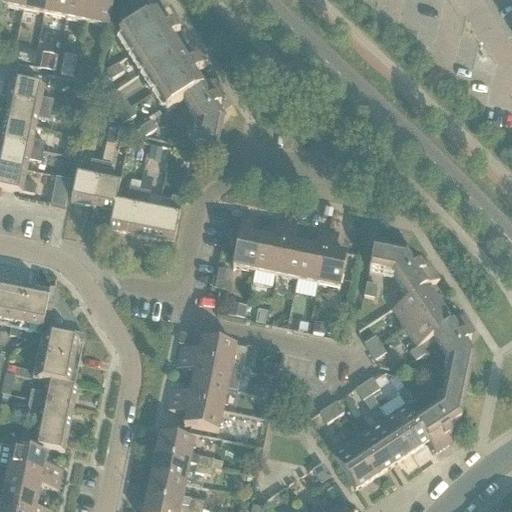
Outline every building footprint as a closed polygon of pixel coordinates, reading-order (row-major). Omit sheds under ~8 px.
[(2,0),(1,8),(23,12),(25,0),(2,0)] [(25,0),(23,12),(44,17),(47,0),(25,0)] [(47,0),(44,17),(65,21),(69,0),(47,0)] [(91,0),(69,0),(65,21),(86,25),(91,0)] [(114,0),(91,0),(86,25),(108,30),(114,0)] [(132,10),(143,3),(140,0),(132,0),(127,3),(132,10)] [(143,3),(132,10),(134,13),(136,17),(147,10),(143,3)] [(152,17),(147,10),(136,17),(141,24),(152,17)] [(127,18),(134,29),(141,24),(136,17),(134,13),(127,18)] [(142,76),(178,53),(172,45),(168,48),(156,28),(160,26),(154,16),(152,17),(141,24),(134,29),(127,33),(118,39),(142,76)] [(134,29),(127,18),(119,22),(127,33),(134,29)] [(163,30),(169,40),(179,34),(173,24),(163,30)] [(166,114),(183,103),(201,90),(196,81),(192,84),(179,65),(183,62),(178,53),(142,76),(166,114)] [(196,60),(186,66),(193,77),(203,70),(196,60)] [(105,72),(101,90),(103,94),(115,86),(112,82),(123,75),(118,66),(106,73),(105,72)] [(41,100),(44,88),(12,81),(8,103),(51,112),(53,102),(41,100)] [(214,82),(201,90),(183,103),(199,128),(194,150),(216,155),(223,123),(210,103),(222,95),(214,82)] [(58,101),(55,113),(66,116),(69,104),(58,101)] [(124,102),(113,109),(119,117),(130,110),(124,102)] [(49,122),(51,112),(8,103),(3,124),(35,131),(37,120),(49,122)] [(124,125),(135,118),(130,110),(119,117),(124,125)] [(32,142),(35,131),(3,124),(0,140),(0,145),(42,155),(45,145),(32,142)] [(145,139),(156,132),(151,124),(139,131),(145,139)] [(117,134),(115,145),(127,147),(128,143),(129,137),(129,136),(119,128),(117,134)] [(0,145),(0,167),(26,173),(28,162),(40,165),(42,155),(0,145)] [(89,175),(77,172),(70,204),(92,208),(101,165),(91,163),(89,175)] [(111,167),(101,165),(92,208),(112,213),(113,213),(116,200),(117,200),(121,182),(109,179),(111,167)] [(0,190),(21,195),(34,197),(36,187),(24,184),(26,173),(0,167),(0,190)] [(158,209),(147,207),(151,187),(141,185),(140,192),(130,236),(151,240),(156,219),(158,209)] [(116,200),(113,213),(112,213),(108,231),(130,236),(140,192),(130,190),(127,202),(117,200),(116,200)] [(169,211),(158,209),(151,240),(173,245),(180,214),(179,213),(182,201),(172,199),(169,211)] [(253,219),(243,216),(233,269),(254,274),(261,239),(250,236),(253,219)] [(273,241),(261,239),(254,274),(275,278),(286,225),(276,223),(273,241)] [(304,248),(292,245),(296,227),(286,225),(275,278),(297,282),(304,248)] [(315,250),(304,248),(297,282),(318,287),(328,234),(318,232),(315,250)] [(318,287),(339,291),(346,256),(334,254),(338,236),(328,234),(318,287)] [(373,250),(369,273),(391,277),(408,302),(428,289),(439,282),(430,269),(418,277),(405,257),(373,250)] [(27,290),(6,286),(0,315),(0,323),(20,327),(27,290)] [(376,288),(366,286),(364,299),(373,301),(376,288)] [(408,302),(392,312),(404,331),(440,307),(428,289),(408,302)] [(20,327),(42,332),(44,322),(55,324),(58,311),(64,307),(57,296),(27,290),(20,327)] [(420,347),(432,339),(452,325),(440,307),(404,331),(417,350),(420,347)] [(432,339),(449,364),(444,386),(467,390),(473,359),(460,339),(472,331),(463,318),(452,325),(432,339)] [(48,328),(43,355),(74,362),(78,340),(84,342),(84,338),(77,327),(70,332),(48,328)] [(380,348),(375,339),(364,346),(369,355),(380,348)] [(201,342),(198,354),(180,350),(178,360),(231,371),(242,374),(247,351),(201,342)] [(420,347),(417,350),(410,355),(415,364),(426,356),(420,347)] [(369,355),(375,363),(386,356),(380,348),(369,355)] [(69,389),(69,388),(74,362),(43,355),(37,383),(45,384),(69,389)] [(227,392),(231,371),(178,360),(176,370),(194,374),(192,385),(227,392)] [(7,369),(6,376),(29,381),(31,374),(7,369)] [(371,398),(379,392),(372,381),(363,387),(371,398)] [(45,384),(43,395),(31,393),(29,402),(72,412),(77,390),(69,388),(69,389),(45,384)] [(223,413),(227,392),(192,385),(190,396),(172,393),(170,402),(223,413)] [(428,444),(435,456),(448,447),(440,435),(460,421),(467,390),(444,386),(440,408),(416,424),(415,424),(428,444)] [(363,387),(355,392),(363,403),(371,398),(363,387)] [(265,390),(263,399),(273,401),(275,392),(265,390)] [(416,424),(399,398),(380,411),(386,421),(410,456),(428,444),(415,424),(416,424)] [(39,415),(37,426),(68,433),(72,412),(29,402),(27,412),(39,415)] [(218,435),(223,413),(170,402),(168,412),(186,416),(183,428),(218,435)] [(335,421),(343,416),(336,405),(328,410),(335,421)] [(263,408),(260,421),(269,422),(271,410),(263,408)] [(327,427),(335,421),(328,410),(319,416),(327,427)] [(392,468),(410,456),(386,421),(368,433),(392,468)] [(64,455),(68,433),(37,426),(34,437),(22,435),(20,445),(32,448),(64,455)] [(374,480),(392,468),(368,433),(350,445),(374,480)] [(189,465),(194,444),(159,436),(155,458),(189,465)] [(355,493),(374,480),(350,445),(331,457),(355,493)] [(62,473),(44,469),(47,457),(12,450),(7,472),(60,483),(62,473)] [(197,467),(189,465),(155,458),(150,479),(185,487),(187,475),(195,477),(195,475),(209,478),(211,470),(197,467)] [(198,459),(197,467),(211,470),(213,462),(198,459)] [(58,492),(60,483),(7,472),(3,493),(38,500),(40,489),(58,492)] [(182,500),(185,487),(150,479),(146,501),(181,508),(188,509),(200,511),(202,511),(204,504),(182,500)] [(326,494),(333,504),(334,507),(342,502),(334,489),(326,494)] [(39,511),(35,511),(38,500),(3,493),(0,505),(0,511),(39,511)] [(179,511),(181,508),(146,501),(143,511),(179,511)] [(342,502),(334,507),(325,511),(348,511),(346,508),(342,502)]
